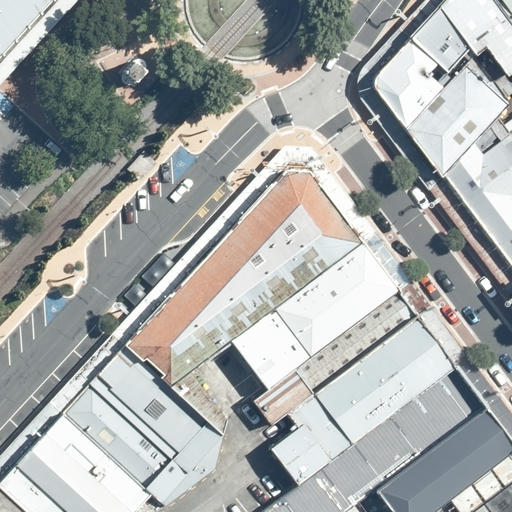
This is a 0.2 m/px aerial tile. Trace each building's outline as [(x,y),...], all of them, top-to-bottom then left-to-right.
[(0,0),(0,84),(76,0),(0,0)] [(367,79),(434,172),(466,148),(459,140),(495,103),(487,96),(511,71),(511,38),(499,16),(488,0),(425,0),(365,68),(367,79)] [(511,0),(488,0),(499,16),(511,27),(511,0)] [(153,76),(136,58),(120,73),(138,91),(153,76)] [(434,172),(511,276),(511,275),(511,98),(482,121),(489,131),(466,148),(434,172)] [(185,358),(346,237),(298,168),(265,168),(123,342),(160,378),(185,358)] [(237,396),(383,286),(346,237),(185,358),(222,407),(237,396)] [(253,417),(399,307),(383,286),(237,396),(253,417)] [(285,475),(439,359),(399,307),(253,417),(246,422),(285,475)] [(123,342),(87,384),(196,479),(214,462),(220,434),(160,378),(123,342)] [(285,475),(235,511),(318,511),(358,482),(469,399),(439,359),(285,475)] [(158,511),(161,511),(196,479),(87,384),(62,413),(158,511)] [(414,511),(503,445),(469,399),(358,482),(380,511),(414,511)] [(158,511),(62,413),(0,480),(0,486),(27,511),(158,511)] [(27,511),(0,486),(0,511),(27,511)]
